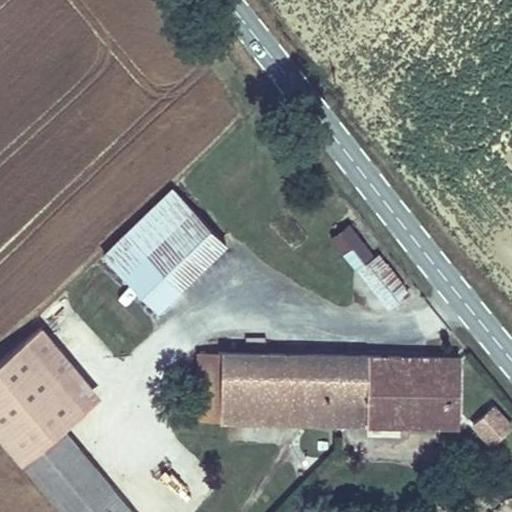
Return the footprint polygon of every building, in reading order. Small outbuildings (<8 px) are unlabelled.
[(100,252),(160,309),(229,242),(172,184),(100,252)] [(293,248),(308,235),(287,212),(272,225),(293,248)] [(349,223),(331,235),(357,267),(374,253),(349,223)] [(374,253),(357,267),(365,277),(386,260),(379,251),(374,253)] [(412,292),(386,260),(365,277),(390,309),(412,292)] [(0,434),(24,463),(66,427),(102,395),(42,324),(0,354),(0,434)] [(461,427),(463,354),(196,349),(194,422),(461,427)] [(511,421),(493,402),(471,425),(491,447),(511,427),(511,421)] [(24,463),(64,511),(135,511),(66,427),(24,463)] [(479,511),(469,498),(450,511),(479,511)]
